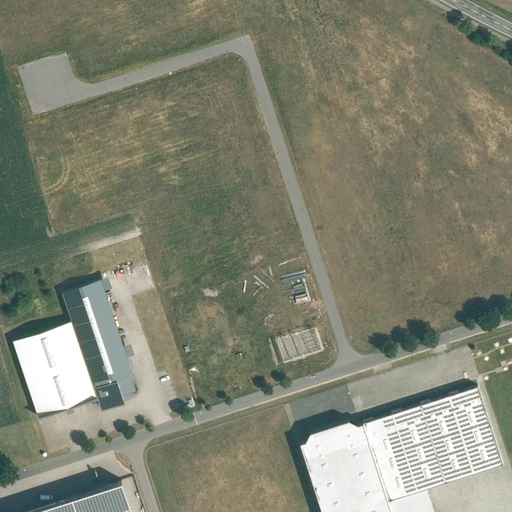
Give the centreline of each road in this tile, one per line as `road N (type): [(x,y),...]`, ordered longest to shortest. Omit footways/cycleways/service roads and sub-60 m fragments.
road 1 (residential): [(511,316),(129,439)]
road 2 (residential): [(129,439),(0,480)]
